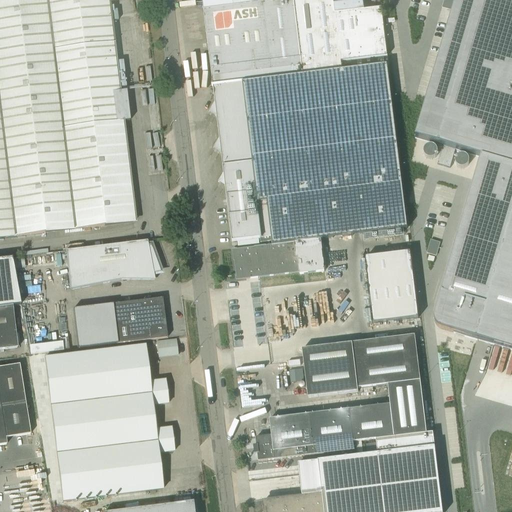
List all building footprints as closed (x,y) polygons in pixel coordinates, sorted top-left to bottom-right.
[(0,0),(0,238),(134,223),(121,122),(128,121),(125,92),(118,92),(106,0),(0,0)] [(202,0),(206,33),(207,40),(208,50),(209,57),(209,58),(213,87),(212,87),(214,103),(209,111),(216,115),(219,139),(213,148),(220,152),(231,242),(260,239),(260,243),(271,242),(272,245),(232,250),(232,251),(236,280),(250,279),(298,273),(298,275),(324,272),(320,240),(322,240),(402,230),(396,186),(382,67),(342,72),(341,64),(387,58),(381,8),(364,10),(363,1),(334,4),(333,0),(202,0)] [(511,0),(455,0),(415,139),(442,147),(455,151),(480,158),(440,295),(440,296),(434,316),(434,318),(434,320),(434,322),(435,324),(436,326),(437,327),(438,328),(440,330),(442,330),(453,334),(492,345),(511,351),(511,0)] [(428,160),(431,161),(434,160),(436,158),(437,155),(438,152),(437,150),(435,147),(433,146),(430,145),(427,146),(424,148),(423,151),(423,154),(424,156),(425,159),(428,160)] [(442,147),(437,165),(450,169),(455,151),(442,147)] [(459,169),(462,170),(465,169),(468,167),(469,164),(469,161),(469,159),(467,156),(465,155),(462,154),(459,155),(456,157),(455,160),(455,163),(455,165),(457,168),(459,169)] [(440,242),(430,239),(426,252),(436,255),(440,242)] [(146,241),(65,251),(69,290),(70,292),(120,282),(154,282),(154,281),(154,276),(163,275),(152,243),(147,243),(146,241)] [(418,319),(410,253),(365,259),(373,324),(418,319)] [(29,258),(19,259),(20,271),(31,269),(29,258)] [(19,306),(11,261),(0,261),(0,308),(12,307),(19,306)] [(42,287),(40,280),(27,283),(28,290),(42,287)] [(162,299),(72,310),(77,350),(166,339),(162,299)] [(0,350),(17,349),(12,307),(0,308),(0,350)] [(249,333),(238,335),(241,348),(252,346),(249,333)] [(357,389),(387,385),(420,381),(414,336),(301,349),(307,397),(357,391),(357,389)] [(36,355),(68,353),(68,344),(35,346),(36,355)] [(144,347),(44,359),(62,503),(161,490),(157,455),(173,453),(172,442),(173,441),(173,439),(172,438),(170,428),(154,430),(151,407),(167,405),(166,395),(169,393),(169,391),(166,391),(164,381),(148,383),(144,347)] [(286,360),(286,347),(277,348),(277,360),(286,360)] [(257,362),(258,349),(243,348),(242,369),(254,370),(254,362),(257,362)] [(0,446),(6,445),(5,439),(30,435),(19,365),(0,368),(0,446)] [(426,434),(420,381),(387,385),(390,405),(269,420),(271,437),(256,439),(257,446),(254,447),(255,455),(258,455),(258,462),(354,451),(353,443),(426,434)] [(264,511),(367,511),(364,487),(320,492),(321,495),(263,502),(264,511)] [(194,511),(193,503),(118,511),(194,511)]
